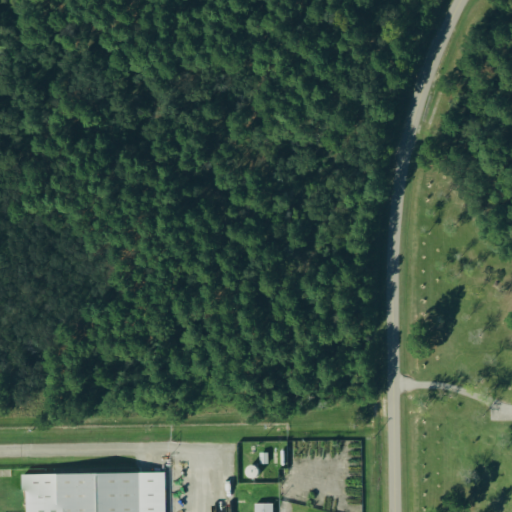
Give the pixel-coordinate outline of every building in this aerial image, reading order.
[(355,440),(355,470),(337,470),(337,458),(296,459),(296,440),(355,440)] [(268,452),(260,452),(260,462),(268,462),(268,452)] [(20,511),(19,471),(164,471),(165,511),(20,511)] [(351,472),(342,472),(342,480),(351,480),(351,472)] [(273,511),(273,503),(255,503),(255,511),(273,511)]
